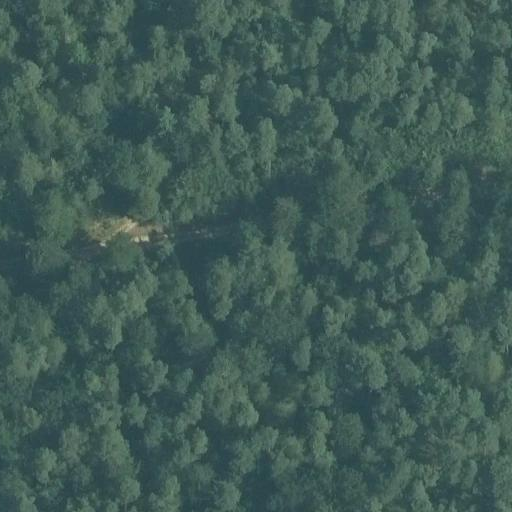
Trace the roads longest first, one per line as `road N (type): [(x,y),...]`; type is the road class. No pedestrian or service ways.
road 1 (track): [(0,265),(511,183)]
road 2 (track): [(210,0),(220,92),(212,125),(186,167),(97,250),(0,316)]
